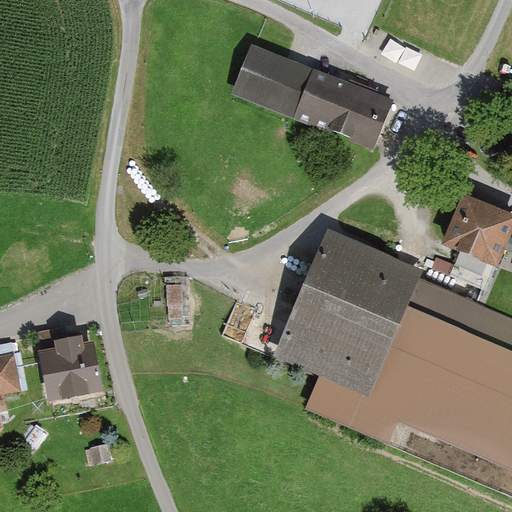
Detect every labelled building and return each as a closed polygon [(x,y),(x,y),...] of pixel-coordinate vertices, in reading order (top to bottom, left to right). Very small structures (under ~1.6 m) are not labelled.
[(374,154),(395,103),(253,46),(232,97),(374,154)] [(503,269),(511,247),(511,215),(467,196),(447,245),(503,269)] [(511,320),(419,282),(425,272),(333,232),(273,359),(323,377),(309,412),(511,497),(511,320)] [(190,288),(166,288),(167,327),(190,327),(190,288)] [(49,404),(102,394),(92,339),(39,349),(49,404)] [(0,431),(8,430),(1,398),(26,393),(17,350),(0,353),(0,431)] [(92,467),(115,461),(111,444),(87,450),(92,467)]
